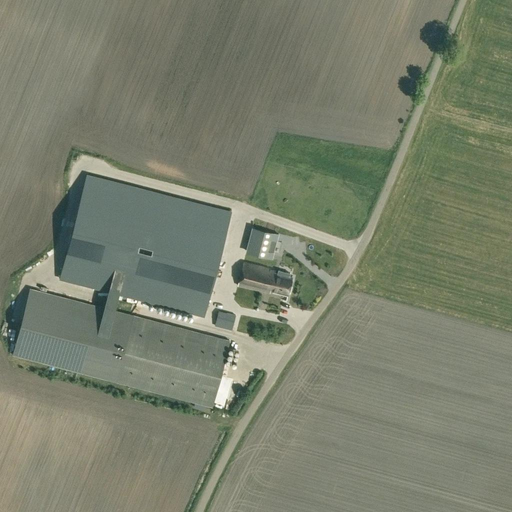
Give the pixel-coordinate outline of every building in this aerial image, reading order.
[(87,174),(60,279),(205,316),(232,212),(87,174)] [(243,233),(240,250),(280,255),(282,237),(243,233)] [(270,290),(288,294),(292,277),(272,272),(273,269),(243,262),(238,285),(270,292),(270,290)] [(30,289),(13,354),(213,406),(229,340),(30,289)] [(136,305),(134,311),(144,314),(146,308),(136,305)] [(211,325),(231,330),(236,315),(215,309),(211,325)]
